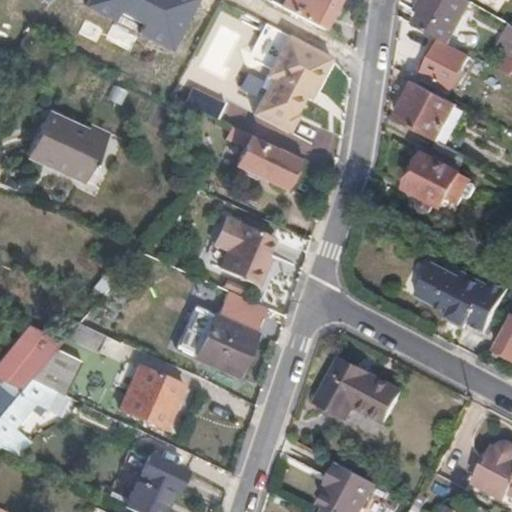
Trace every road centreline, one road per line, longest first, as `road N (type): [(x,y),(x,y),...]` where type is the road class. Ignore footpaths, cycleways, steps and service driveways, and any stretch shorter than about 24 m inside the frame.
road 1 (residential): [(383,0),(359,163),(315,297)]
road 2 (residential): [(315,297),(248,511)]
road 3 (residential): [(511,401),(315,297)]
